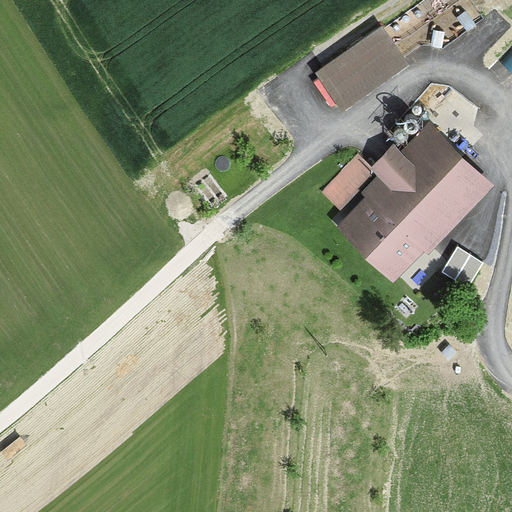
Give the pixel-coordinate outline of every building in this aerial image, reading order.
[(316,78),(345,116),(409,67),(380,29),(316,78)] [(511,69),(504,61),(488,76),(511,101),(511,69)] [(493,194),(427,130),(401,156),(394,148),(370,172),(376,177),(359,194),(364,198),(334,228),(393,286),(423,255),(427,259),(493,194)] [(359,147),(321,186),(338,202),(375,163),(359,147)] [(485,281),(464,259),(442,280),(463,302),(485,281)]
